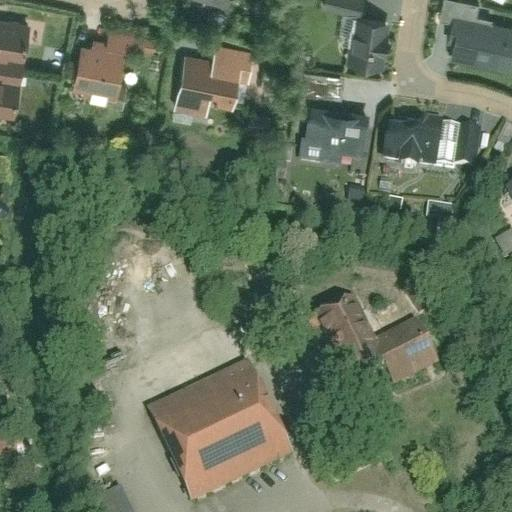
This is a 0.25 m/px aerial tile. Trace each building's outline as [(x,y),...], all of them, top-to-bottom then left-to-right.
[(322,0),(322,5),(359,11),(360,0),(322,0)] [(458,12),(475,16),(478,1),(475,0),(440,0),(438,15),(457,19),(458,12)] [(449,57),(509,70),(511,53),(511,23),(475,16),(458,12),(457,19),(449,57)] [(0,55),(22,59),(29,19),(0,13),(0,55)] [(346,59),(382,65),(390,19),(353,13),(346,59)] [(79,39),(71,84),(113,92),(121,47),(79,39)] [(183,52),(174,99),(231,110),(238,75),(248,77),(253,46),(216,39),(213,58),(183,52)] [(46,47),(43,63),(60,66),(63,50),(46,47)] [(0,55),(0,76),(18,79),(22,59),(0,55)] [(293,88),(340,95),(344,73),(297,66),(293,88)] [(0,113),(12,116),(18,79),(0,76),(0,113)] [(359,161),(367,110),(310,101),(302,152),(359,161)] [(175,106),(172,115),(199,121),(201,112),(175,106)] [(441,124),(442,121),(389,112),(381,160),(396,162),(395,167),(415,170),(415,165),(434,168),(434,165),(441,124)] [(441,124),(434,165),(454,169),(455,164),(461,128),(441,124)] [(481,131),(461,128),(455,164),(475,167),(481,131)] [(449,223),(450,206),(426,205),(425,221),(449,223)] [(375,339),(352,295),(302,321),(336,387),(377,366),(390,392),(440,366),(415,319),(375,339)] [(144,411),(190,505),(291,456),(245,362),(144,411)] [(0,436),(0,457),(13,459),(15,438),(0,436)] [(128,511),(119,489),(90,500),(94,511),(128,511)]
